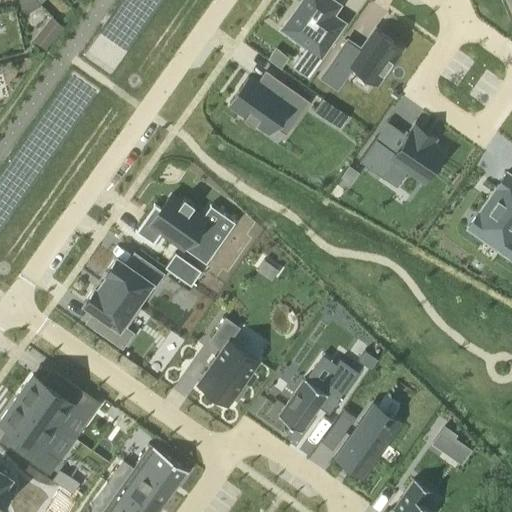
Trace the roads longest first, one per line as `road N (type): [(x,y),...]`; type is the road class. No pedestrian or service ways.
road 1 (residential): [(227,0),(11,305)]
road 2 (residential): [(11,305),(226,455)]
road 3 (residential): [(463,21),(415,90),(481,136),(511,92)]
road 4 (residential): [(226,455),(242,432),(348,511)]
